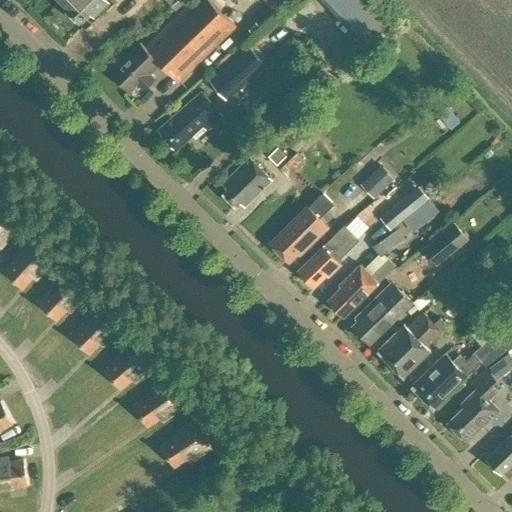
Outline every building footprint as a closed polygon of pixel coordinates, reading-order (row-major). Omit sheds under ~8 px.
[(105,0),(62,0),(69,8),(68,9),(80,21),(90,11),(94,15),(107,2),(105,0)] [(233,24),(218,8),(210,0),(195,0),(146,48),(141,43),(111,72),(129,91),(138,83),(144,90),(155,80),(148,73),(155,66),(157,68),(161,64),(179,83),(237,28),(233,24)] [(224,95),(262,62),(249,47),(210,80),(224,95)] [(223,116),(202,92),(158,131),(176,151),(203,127),(207,131),(223,116)] [(278,165),(287,156),(278,148),(269,157),(278,165)] [(281,169),(289,177),(305,162),(297,154),(281,169)] [(271,182),(249,160),(224,185),(228,189),(224,193),(236,206),(240,202),(246,206),(271,182)] [(381,164),(360,184),(374,199),(395,179),(381,164)] [(336,206),(324,193),(310,207),(309,206),(271,244),(289,262),(303,249),(305,251),(329,227),(322,219),(336,206)] [(406,197),(392,208),(403,221),(416,210),(406,197)] [(0,242),(2,240),(5,243),(17,229),(0,215),(0,242)] [(454,222),(424,249),(426,251),(433,261),(437,265),(468,238),(454,222)] [(337,233),(299,271),(315,288),(322,281),(328,274),(331,277),(341,267),(337,262),(360,240),(345,225),(337,233)] [(398,230),(393,233),(386,238),(373,247),(379,254),(366,268),(380,282),(396,266),(385,254),(405,240),(398,230)] [(4,271),(23,288),(38,272),(41,275),(53,261),(31,242),(4,271)] [(344,316),(377,284),(361,267),(341,286),(343,288),(329,301),(344,316)] [(39,303),(57,320),(72,304),(75,307),(88,294),(66,274),(39,303)] [(393,282),(378,297),(363,312),(366,314),(353,327),(371,344),(413,303),(393,282)] [(463,319),(472,329),(491,313),(482,303),(463,319)] [(72,336),(90,354),(105,338),(108,341),(121,328),(100,307),(72,336)] [(440,318),(434,324),(424,314),(409,329),(405,326),(379,351),(404,377),(430,351),(427,348),(449,327),(440,318)] [(460,354),(453,361),(447,354),(413,386),(434,407),(481,362),(487,368),(506,349),(509,352),(511,348),(511,339),(501,329),(467,361),(460,354)] [(105,370),(121,389),(138,374),(141,377),(154,366),(135,344),(105,370)] [(499,378),(511,368),(511,355),(510,353),(491,367),(499,378)] [(449,422),(465,439),(481,423),(484,426),(501,409),(490,398),(504,385),(489,369),(474,383),(479,387),(462,403),(465,406),(449,422)] [(134,406),(148,426),(167,414),(169,417),(184,407),(167,383),(134,406)] [(0,430),(13,424),(1,402),(0,402),(0,430)] [(161,446),(175,467),(194,455),(196,458),(211,449),(195,424),(161,446)] [(511,434),(488,459),(502,472),(511,462),(511,434)] [(0,489),(28,485),(24,460),(2,464),(1,460),(0,459),(0,489)]
